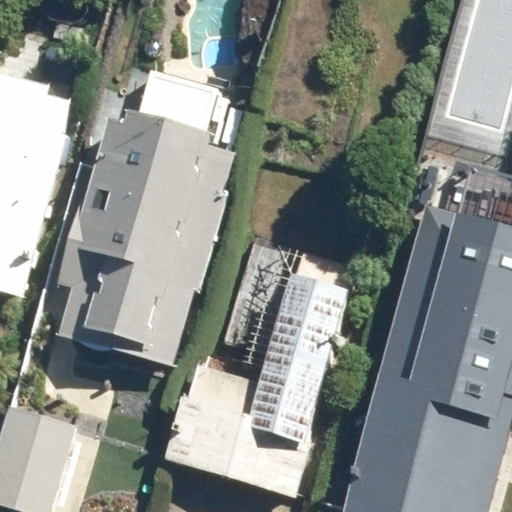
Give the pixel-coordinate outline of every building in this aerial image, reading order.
[(0,287),(26,295),(69,137),(64,136),(75,99),(47,93),(50,85),(0,71),(0,287)] [(240,156),(127,127),(72,342),(185,371),(240,156)] [(376,271),(261,233),(185,462),(300,500),(376,271)] [(511,272),(455,259),(408,247),(382,354),(405,360),(367,511),(484,511),(511,398),(511,272)] [(61,511),(87,426),(22,407),(0,480),(0,506),(19,511),(61,511)]
